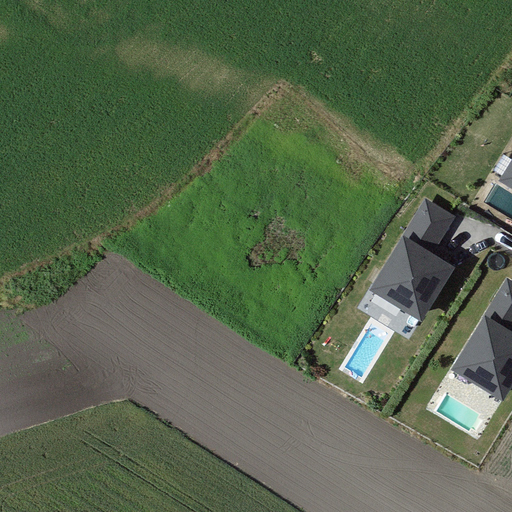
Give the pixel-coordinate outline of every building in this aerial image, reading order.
[(452,215),(429,202),(424,210),(447,223),(452,215)] [(412,232),(434,245),(440,234),(447,223),(424,210),(412,232)] [(434,245),(412,232),(380,285),(424,311),(452,264),(436,255),(430,252),(434,245)] [(430,252),(436,255),(440,248),(434,245),(430,252)] [(502,287),(511,292),(511,282),(507,279),(502,287)] [(511,292),(502,287),(489,309),(511,322),(511,321),(511,292)] [(511,322),(489,309),(457,363),(502,389),(511,371),(511,331),(508,329),(511,322)]
